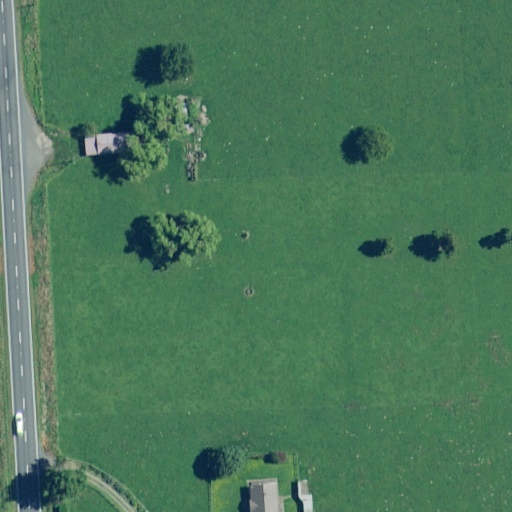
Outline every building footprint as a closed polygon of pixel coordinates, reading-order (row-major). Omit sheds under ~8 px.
[(187,136),(186,132),(188,132),(187,103),(174,104),(175,132),(178,132),(178,137),(187,136)] [(127,153),(126,134),(84,136),(85,156),(127,153)] [(312,511),(312,493),(316,493),(315,457),(303,457),(303,479),(296,479),(296,496),(303,505),(303,511),(312,511)] [(277,511),(275,485),(248,487),(250,511),(277,511)] [(296,497),(283,499),(284,509),(297,507),(296,497)]
